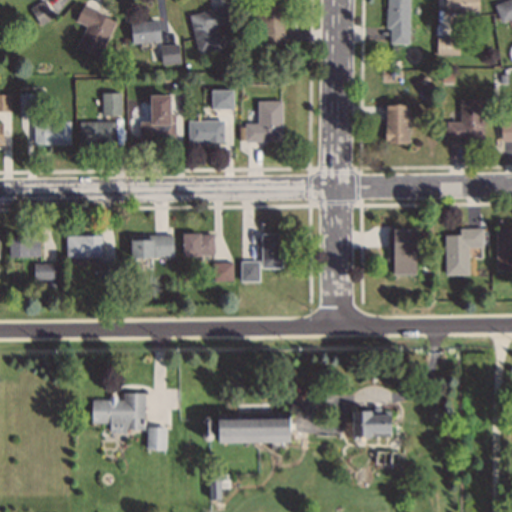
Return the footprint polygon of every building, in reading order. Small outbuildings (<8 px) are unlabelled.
[(283,46),(283,0),(262,0),(263,13),(253,13),(253,28),(262,28),(262,46),(283,46)] [(409,0),(387,0),(387,44),(409,44),(409,0)] [(478,0),(444,0),(444,14),(479,14),(478,0)] [(511,0),(503,0),(494,3),(499,24),(511,20),(511,0)] [(51,19),(43,3),(31,8),(39,25),(51,19)] [(76,48),(98,58),(116,21),(83,6),(75,22),(86,27),(76,48)] [(198,55),(222,50),(217,28),(229,26),(225,7),(189,15),(198,55)] [(132,45),(162,41),(159,21),(129,25),(132,45)] [(458,56),(458,38),(436,38),(436,56),(458,56)] [(177,46),(160,47),(162,66),(179,64),(177,46)] [(212,93),(212,110),(232,110),(232,93),(212,93)] [(101,94),(101,116),(119,116),(119,94),(101,94)] [(11,96),(0,95),(0,113),(11,113),(11,96)] [(19,95),(19,117),(36,117),(36,95),(19,95)] [(140,145),(171,145),(171,96),(149,96),(149,124),(140,124),(140,145)] [(483,101),(459,101),(459,123),(446,123),(446,143),(483,143),(483,101)] [(257,125),(244,125),(244,143),(282,143),(282,102),(257,102),(257,125)] [(408,145),(408,106),(384,106),(384,145),(408,145)] [(188,144),(222,144),(222,123),(188,123),(188,144)] [(511,123),(501,123),(501,142),(511,142),(511,123)] [(69,124),(33,124),(33,146),(69,146),(69,124)] [(79,146),(115,146),(115,124),(79,124),(79,146)] [(458,230),(458,236),(444,236),(445,277),(469,277),(468,249),(482,249),(482,230),(458,230)] [(496,272),(511,272),(511,230),(496,230),(496,272)] [(416,276),(416,231),(392,231),(392,276),(416,276)] [(181,257),(213,257),(213,235),(181,235),(181,257)] [(260,235),(260,270),(282,270),(282,235),(260,235)] [(9,259),(40,259),(40,237),(9,237),(9,259)] [(101,237),(66,237),(66,260),(101,260),(101,237)] [(130,259),(173,259),(173,237),(130,237),(130,259)] [(213,283),(231,283),(231,264),(213,264),(213,283)] [(241,264),(241,283),(258,283),(258,264),(241,264)] [(33,265),(33,282),(55,282),(55,265),(33,265)] [(123,401),(92,401),(91,425),(109,425),(109,433),(144,433),(144,395),(123,395),(123,401)] [(390,439),(390,413),(351,413),(351,439),(390,439)] [(216,414),(216,444),(288,444),(288,414),(216,414)]
